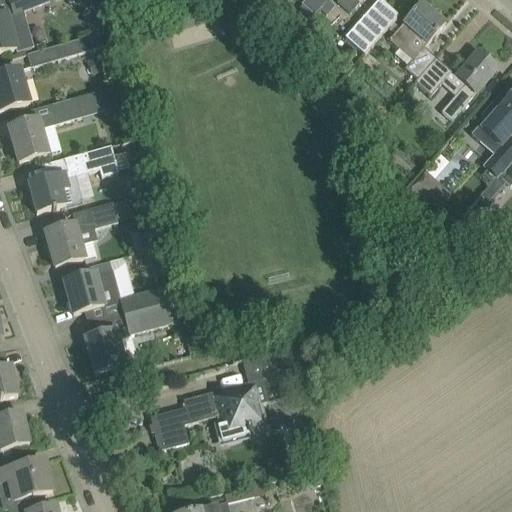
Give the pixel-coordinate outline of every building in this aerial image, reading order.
[(7,18),(0,19),(0,57),(16,53),(17,56),(32,51),(21,15),(47,4),(45,0),(9,0),(8,1),(3,3),(7,18)] [(315,18),(330,0),(308,0),(302,7),(315,18)] [(364,0),(370,0),(377,6),(378,7),(381,3),(383,0),(342,0),(338,6),(350,17),(364,0)] [(378,7),(377,6),(345,41),(364,58),(399,19),(381,3),(378,7)] [(415,82),(435,61),(424,51),(445,27),(421,7),(389,44),(412,64),(407,70),(405,73),(415,82)] [(31,72),(103,51),(99,38),(28,58),(31,72)] [(463,89),(441,116),(452,125),(474,98),(497,72),(477,55),(456,79),(455,82),(463,89)] [(415,82),(413,85),(430,100),(441,87),(452,76),(435,61),(415,82)] [(0,115),(18,110),(30,107),(20,72),(0,78),(0,115)] [(511,90),(509,87),(480,120),(484,123),(471,138),(480,146),(491,134),(505,146),(511,138),(511,90)] [(19,166),(48,158),(40,134),(81,121),(79,115),(97,110),(93,96),(51,108),(54,119),(9,132),(19,166)] [(379,108),(371,117),(378,123),(387,114),(381,109),(380,110),(379,108)] [(511,144),(487,173),(496,180),(511,161),(511,144)] [(111,150),(83,157),(64,162),(68,176),(28,187),(36,218),(52,214),(52,215),(56,214),(55,213),(82,205),(78,191),(75,180),(100,174),(102,181),(118,177),(111,150)] [(488,189),(478,201),(479,202),(484,206),(486,204),(490,199),(504,184),(511,190),(511,189),(511,161),(496,180),(494,182),(488,189)] [(92,245),(97,243),(94,232),(118,226),(117,221),(113,206),(87,213),(90,224),(75,228),(45,236),(55,271),(74,265),(85,262),(81,248),(92,245)] [(144,255),(160,251),(156,236),(140,240),(144,255)] [(95,277),(83,280),(64,285),(73,318),(120,306),(123,319),(173,306),(173,307),(175,306),(171,290),(120,304),(116,289),(112,274),(96,278),(95,277)] [(95,377),(114,371),(123,369),(124,369),(123,367),(117,344),(131,340),(130,337),(158,330),(178,325),(173,307),(173,306),(123,319),(126,331),(85,342),(95,377)] [(255,409),(307,395),(295,349),(242,364),(249,389),(217,398),(216,395),(183,404),(185,411),(150,421),(159,455),(189,447),(184,429),(216,420),(223,445),(249,438),(248,433),(256,431),(250,408),(254,407),(255,409)] [(136,364),(123,367),(124,369),(123,369),(125,377),(138,373),(136,364)] [(0,372),(0,404),(2,404),(2,403),(17,399),(11,370),(0,372)] [(0,453),(29,448),(22,416),(0,421),(0,453)] [(52,495),(44,464),(0,475),(0,497),(3,511),(16,511),(24,510),(23,503),(52,495)] [(318,476),(308,479),(310,487),(315,490),(321,489),(318,476)]
